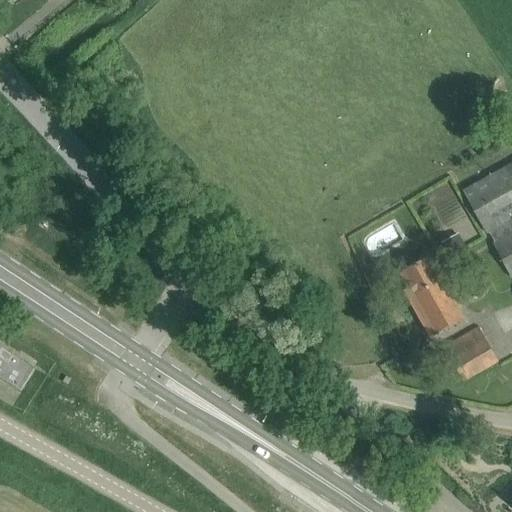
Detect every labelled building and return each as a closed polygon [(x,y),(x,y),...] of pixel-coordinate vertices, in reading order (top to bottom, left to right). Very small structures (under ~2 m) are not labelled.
[(511,277),(511,162),(463,191),(488,234),(490,233),(496,243),(493,244),(511,277)] [(459,235),(442,244),(452,262),(469,253),(459,235)] [(466,318),(431,257),(402,274),(413,293),(407,297),(408,298),(409,297),(432,338),(466,318)] [(464,381),(481,371),(498,362),(479,327),(463,336),(446,347),(445,346),(444,347),(452,360),(451,360),(452,362),(453,361),(464,381)] [(0,378),(20,391),(34,369),(0,347),(0,378)]
